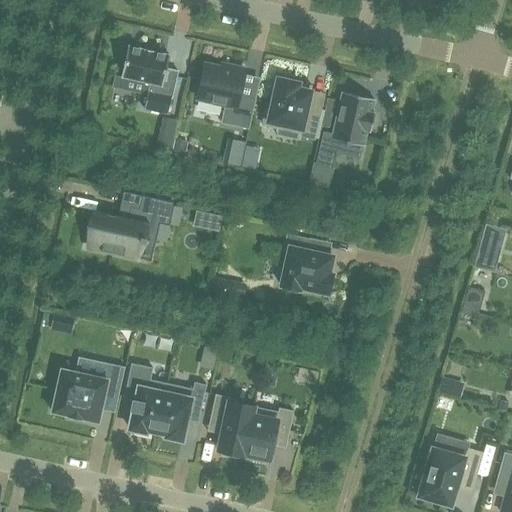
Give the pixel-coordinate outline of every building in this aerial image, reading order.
[(122,47),(119,60),(124,62),(120,77),(149,83),(144,108),(167,114),(171,98),(177,71),(166,68),(169,55),(153,51),(143,49),(127,46),(127,48),(122,47)] [(204,64),(197,98),(225,104),(221,122),(247,128),(254,98),(238,95),(244,70),(230,66),(229,69),(204,64)] [(265,108),(262,125),(278,128),(279,124),(300,129),(299,136),(314,139),(321,108),(307,105),(310,90),(297,87),(299,82),(294,81),(295,78),(282,75),(281,78),(276,77),(269,109),(265,108)] [(323,133),(316,164),(332,168),(335,152),(359,157),(362,146),(366,130),(370,131),(374,113),(370,113),(373,99),(342,92),(332,135),(323,133)] [(174,141),(171,153),(184,155),(186,144),(174,141)] [(96,212),(91,234),(101,236),(98,249),(136,257),(140,240),(154,243),(159,223),(168,225),(173,202),(141,195),(138,208),(129,206),(127,219),(116,216),(116,215),(115,215),(114,216),(108,215),(108,213),(107,213),(106,214),(96,212)] [(485,224),(481,238),(500,243),(504,229),(485,224)] [(288,247),(280,285),(299,289),(300,287),(328,293),(332,274),(328,273),(332,256),(307,250),(310,238),(286,233),(283,246),(288,247)] [(477,253),(473,267),(493,272),(496,258),(477,253)] [(213,281),(210,294),(221,296),(224,283),(213,281)] [(468,286),(461,309),(478,313),(484,291),(468,286)] [(60,369),(51,411),(67,414),(66,415),(68,416),(68,415),(80,418),(82,419),(82,418),(98,421),(104,392),(118,395),(127,351),(112,348),(106,379),(60,369)] [(131,363),(125,388),(137,391),(135,400),(132,399),(129,410),(133,410),(129,428),(145,432),(146,429),(156,432),(166,383),(150,379),(152,368),(131,363)] [(304,364),(303,374),(320,376),(322,366),(304,364)] [(441,380),(438,391),(445,393),(448,382),(441,380)] [(166,383),(156,432),(165,434),(165,436),(181,440),(186,419),(188,411),(199,414),(206,385),(194,382),(192,389),(166,383)] [(215,394),(208,424),(222,427),(220,434),(217,449),(221,450),(220,454),(237,458),(238,454),(243,455),(243,454),(253,406),(229,401),(229,397),(215,394)] [(501,401),(498,410),(505,412),(507,403),(501,401)] [(253,406),(243,454),(247,455),(246,459),(263,462),(264,458),(268,459),(272,444),(273,438),(286,441),(293,411),(278,407),(277,411),(253,406)] [(191,418),(192,441),(203,440),(202,417),(191,418)] [(432,448),(418,495),(421,496),(420,497),(433,501),(433,500),(450,505),(457,481),(473,485),(482,452),(465,447),(462,457),(432,448)] [(511,511),(511,454),(503,452),(497,476),(509,479),(500,511),(511,511)]
